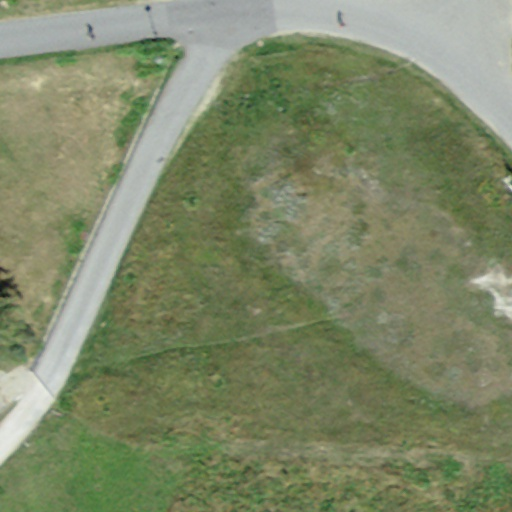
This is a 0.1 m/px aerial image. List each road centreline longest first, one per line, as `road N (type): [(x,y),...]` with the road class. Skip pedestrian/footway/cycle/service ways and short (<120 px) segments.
road 1 (residential): [(226,10),(56,363),(0,444)]
road 2 (residential): [(226,10),(345,9),(447,57)]
road 3 (residential): [(0,40),(226,10)]
